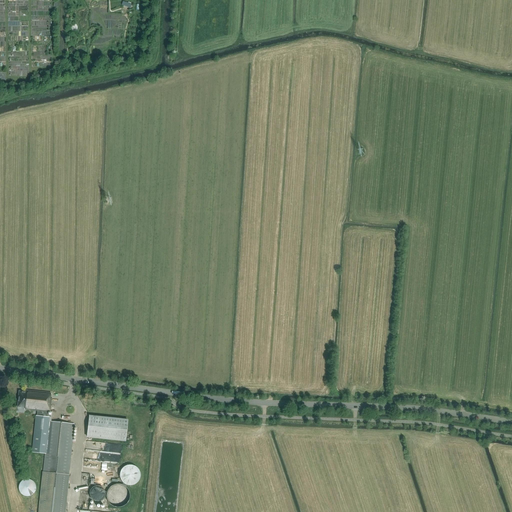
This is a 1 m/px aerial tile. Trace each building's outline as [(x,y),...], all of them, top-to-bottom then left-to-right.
[(50,398),(51,393),(26,391),(26,392),(19,391),(17,408),(24,409),(24,410),(37,411),(38,411),(49,412),(51,398),(50,398)] [(38,411),(37,411),(37,412),(33,452),(45,454),(38,511),(64,511),(73,424),(51,422),(52,413),(50,412),(49,412),(38,411)] [(86,437),(125,441),(127,421),(89,417),(86,437)] [(120,471),(120,474),(120,476),(120,477),(121,479),(121,481),(122,482),(124,483),(125,484),(127,485),(129,485),(131,485),(133,485),(135,484),(136,483),(138,482),(139,480),(140,479),(140,477),(140,475),(140,474),(140,472),(139,470),(138,469),(136,467),(135,466),(133,465),(131,465),(129,465),(127,466),(124,466),(123,468),(121,469),(120,471)] [(27,496),(28,496),(30,496),(32,495),(33,494),(34,492),(35,491),(35,489),(35,488),(35,486),(35,485),(34,483),(33,482),(32,481),(30,480),(28,479),(27,479),(25,479),(24,480),(22,481),(21,482),(20,483),(19,485),(18,486),(18,488),(18,489),(19,491),(20,492),(21,494),(22,495),(24,496),(25,496),(27,496)] [(117,508),(119,508),(121,507),(124,506),(125,504),(127,502),(128,501),(128,499),(128,496),(128,494),(128,492),(127,490),(125,488),(124,487),(121,485),(119,485),(117,484),(114,485),(112,485),(110,487),(108,488),(107,490),(106,492),(105,494),(105,496),(105,499),(106,501),(107,502),(108,504),(110,506),(112,507),(114,508),(117,508)] [(96,502),(97,501),(99,501),(100,500),(101,499),(102,498),(103,497),(103,495),(104,494),(103,492),(103,491),(102,489),(101,488),(100,487),(99,487),(97,486),(96,486),(94,486),(93,487),(92,487),(90,488),(89,489),(89,491),(88,492),(88,494),(88,495),(89,497),(89,498),(90,499),(92,500),(93,501),(94,501),(96,502)]
